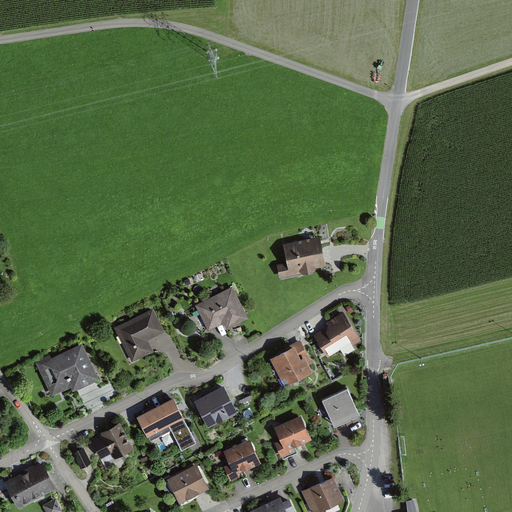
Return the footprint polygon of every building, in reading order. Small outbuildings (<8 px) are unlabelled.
[(321,238),(284,245),(287,261),(277,263),(280,278),(327,268),(321,238)] [(232,288),(195,309),(209,333),(223,324),(227,331),(249,319),(232,288)] [(153,309),(113,329),(131,365),(153,353),(147,342),(165,333),(153,309)] [(344,314),(313,335),(332,363),(363,342),(344,314)] [(302,342),(270,359),(285,388),(317,372),(302,342)] [(84,344),(36,366),(52,401),(100,380),(84,344)] [(225,387),(194,402),(208,429),(238,414),(225,387)] [(349,388),(319,401),(333,431),(362,418),(349,388)] [(175,400),(138,418),(152,446),(173,435),(182,453),(198,445),(175,400)] [(301,417),(276,429),(283,444),(277,447),(283,460),(292,455),(290,451),(313,441),(301,417)] [(135,451),(122,425),(102,434),(105,440),(94,445),(101,461),(112,456),(114,461),(135,451)] [(250,441),(225,453),(232,468),(225,471),(231,484),(241,479),(239,475),(261,465),(250,441)] [(91,465),(84,450),(73,455),(80,470),(91,465)] [(44,464),(4,485),(18,511),(58,490),(44,464)] [(199,466),(168,482),(180,506),(212,489),(199,466)] [(334,479),(303,493),(311,511),(326,511),(345,503),(334,479)] [(281,495),(250,509),(251,511),(288,511),(289,511),(281,495)] [(289,496),(283,499),(289,511),(295,508),(289,496)] [(57,498),(44,505),(47,511),(59,511),(63,510),(57,498)] [(408,511),(417,511),(415,498),(407,500),(408,511)]
